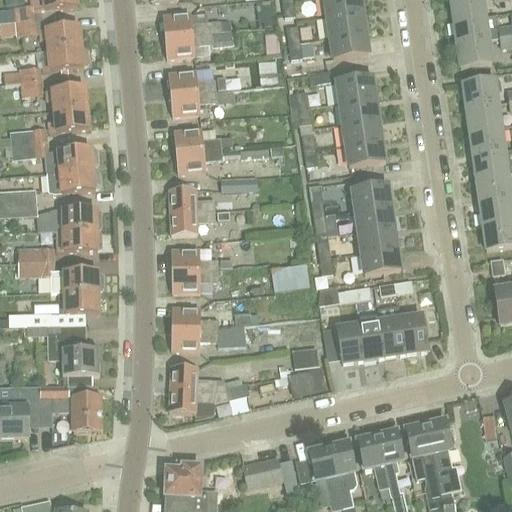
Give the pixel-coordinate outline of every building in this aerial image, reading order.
[(78,10),(77,0),(30,0),(32,11),(35,11),(35,14),(78,10)] [(325,0),(328,21),(363,16),(360,0),(325,0)] [(456,0),(451,1),(454,24),(486,20),(482,0),(456,0)] [(294,4),(282,5),(284,22),(296,20),(294,4)] [(0,28),(36,24),(35,14),(35,11),(32,11),(20,12),(21,15),(14,15),(0,16),(0,28)] [(328,21),(331,42),(366,37),(363,16),(328,21)] [(220,25),(201,27),(201,30),(193,30),(192,18),(165,20),(166,42),(202,39),(211,38),(211,37),(212,37),(221,36),(220,25)] [(495,19),(454,24),(457,48),(511,39),(511,29),(497,31),(495,19)] [(36,24),(0,28),(0,34),(1,40),(17,38),(23,37),(23,40),(38,39),(36,24)] [(48,44),(49,54),(81,50),(80,29),(40,33),(41,44),(48,44)] [(288,47),(300,46),(297,30),(286,32),(288,47)] [(235,48),(234,45),(233,35),(233,34),(221,36),(212,37),(214,50),(235,48)] [(366,37),(331,42),(333,63),(369,59),(366,37)] [(202,39),(166,42),(168,63),(195,61),(194,48),(203,48),(204,59),(210,58),(210,49),(212,48),(211,38),(202,39)] [(511,40),(499,42),(501,54),(511,51),(511,40)] [(492,67),(489,43),(458,48),(461,72),(492,67)] [(300,46),(288,47),(291,64),(302,62),(300,46)] [(83,72),(83,70),(86,70),(89,67),(87,54),(85,51),(82,52),(81,50),(49,54),(37,55),(39,71),(44,70),(45,75),(83,72)] [(21,88),(42,85),(41,72),(20,73),(20,76),(4,77),(5,87),(5,90),(21,88)] [(332,86),(331,75),(309,78),(311,89),(332,86)] [(198,88),(197,76),(170,79),(171,100),(217,96),(217,95),(216,84),(206,85),(206,87),(198,88)] [(337,86),(340,107),(375,103),(372,81),(337,86)] [(225,82),(217,82),(218,94),(226,93),(225,82)] [(467,112),(498,108),(494,84),(463,88),(467,112)] [(44,100),(42,85),(21,88),(22,102),(44,100)] [(54,105),(55,115),(87,112),(85,90),(46,94),(47,105),(54,105)] [(217,96),(171,100),(173,120),(200,118),(199,106),(208,105),(208,107),(218,106),(217,99),(217,96)] [(294,98),(297,113),(310,112),(307,96),(294,98)] [(378,124),(375,103),(340,107),(343,129),(378,124)] [(498,108),(467,112),(470,135),(501,131),(498,108)] [(87,112),(55,115),(56,125),(50,125),(51,136),(89,133),(87,112)] [(313,133),(310,112),(297,113),(300,135),(313,133)] [(378,124),(343,129),(346,150),(381,145),(378,124)] [(473,159),(505,154),(501,131),(470,135),(473,159)] [(10,136),(11,150),(48,147),(47,133),(10,136)] [(203,146),(202,134),(175,136),(176,157),(222,154),(221,142),(211,143),(212,145),(203,146)] [(304,155),(315,154),(313,138),(302,140),(304,155)] [(381,145),(346,150),(349,171),(384,166),(381,145)] [(45,161),(47,178),(93,172),(93,171),(96,170),(99,168),(97,155),(94,153),(91,153),(91,151),(49,155),(48,147),(11,150),(13,165),(45,161)] [(283,149),(270,150),(271,160),(284,159),(283,149)] [(267,151),(239,153),(240,163),(268,161),(267,151)] [(238,153),(222,154),(223,163),(239,161),(238,153)] [(511,153),(505,154),(473,159),(477,182),(508,178),(511,177),(511,153)] [(206,176),(205,163),(213,163),(213,165),(223,164),(223,163),(222,154),(176,157),(178,179),(206,176)] [(315,154),(304,155),(306,172),(307,172),(318,170),(315,154)] [(49,197),(56,198),(95,194),(95,192),(98,192),(101,189),(99,176),(96,174),(93,174),(93,172),(47,178),(49,197)] [(508,178),(477,182),(480,206),(511,201),(508,178)] [(258,195),(257,181),(221,183),(221,197),(258,195)] [(355,215),(391,211),(388,189),(352,194),(355,215)] [(0,195),(0,209),(36,207),(35,193),(0,195)] [(197,204),(196,194),(170,195),(171,218),(214,216),(214,204),(197,204)] [(511,206),(511,201),(480,206),(484,229),(511,225),(511,206)] [(313,221),(325,220),(323,204),(311,206),(313,221)] [(36,207),(0,209),(0,222),(37,219),(36,207)] [(391,211),(355,215),(358,237),(394,232),(391,211)] [(99,215),(96,215),(96,213),(57,214),(58,226),(63,225),(63,235),(97,234),(97,233),(99,233),(102,231),(101,217),(99,215)] [(214,216),(171,218),(172,240),(198,238),(198,227),(215,226),(214,216)] [(218,217),(218,225),(230,225),(230,217),(218,217)] [(325,220),(313,221),(316,237),(327,236),(325,220)] [(511,225),(484,229),(487,253),(511,249),(511,225)] [(394,232),(358,237),(361,258),(397,253),(394,232)] [(97,234),(63,235),(64,246),(58,246),(58,258),(98,256),(98,254),(101,254),(103,252),(102,239),(100,237),(97,237),(97,234)] [(320,264),(331,262),(329,246),(317,247),(320,264)] [(43,266),(55,266),(55,252),(41,253),(40,251),(18,252),(18,266),(43,266)] [(397,253),(361,258),(364,280),(399,275),(397,253)] [(218,264),(208,264),(208,267),(200,267),(200,254),(172,254),(172,276),(200,276),(219,276),(218,264)] [(331,262),(320,264),(322,280),(333,278),(331,262)] [(503,263),(490,265),(492,280),(505,278),(503,263)] [(232,264),(220,264),(221,272),(233,272),(232,264)] [(49,299),(65,298),(65,297),(98,296),(98,290),(102,290),(104,289),(104,277),(101,277),(98,277),(98,274),(59,276),(59,277),(55,277),(55,266),(43,266),(18,266),(18,282),(49,281),(49,299)] [(274,297),(310,291),(306,268),(270,273),(274,297)] [(200,298),(200,285),(209,285),(209,287),(219,287),(219,276),(200,276),(172,276),(173,298),(200,298)] [(395,287),(397,298),(413,296),(411,285),(395,287)] [(397,298),(395,287),(379,290),(381,301),(397,298)] [(511,326),(511,289),(495,292),(500,328),(511,326)] [(353,294),(355,305),(371,302),(369,291),(353,294)] [(355,305),(353,294),(337,296),(339,307),(355,305)] [(34,308),(34,318),(51,318),(51,319),(59,318),(60,319),(99,317),(98,296),(65,297),(65,298),(65,307),(59,307),(59,308),(34,308)] [(218,324),(208,324),(208,327),(201,326),(201,313),(173,312),(172,334),(218,336),(219,333),(218,324)] [(0,331),(24,331),(47,331),(52,331),(51,319),(51,318),(34,318),(9,319),(9,323),(9,324),(0,324),(0,331)] [(400,323),(406,359),(427,355),(422,320),(400,323)] [(406,359),(400,323),(380,326),(385,362),(406,359)] [(359,329),(364,365),(385,362),(380,326),(359,329)] [(343,368),(364,365),(359,329),(337,333),(338,334),(323,336),(327,366),(342,364),(343,368)] [(48,365),(63,365),(63,379),(68,379),(68,390),(91,389),(91,379),(100,378),(100,352),(85,352),(85,330),(52,331),(47,331),(48,365)] [(218,346),(218,352),(248,350),(245,330),(219,333),(218,336),(218,346)] [(200,356),(200,344),(209,344),(209,346),(218,346),(218,336),(172,334),(172,355),(200,356)] [(292,355),(295,374),(320,371),(317,351),(292,355)] [(225,385),(205,384),(205,386),(197,385),(198,372),(172,371),(171,394),(214,395),(246,389),(246,388),(242,389),(241,382),(225,385)] [(329,393),(324,371),(291,379),(296,401),(329,393)] [(101,434),(101,400),(96,400),(96,392),(92,392),(91,389),(68,390),(54,390),(54,414),(74,414),(74,434),(101,434)] [(214,395),(171,394),(170,415),(196,416),(196,418),(214,419),(215,407),(248,399),(246,389),(214,395)] [(27,415),(54,414),(54,390),(10,391),(10,411),(0,411),(0,441),(28,441),(27,415)] [(494,419),(482,421),(485,443),(497,441),(494,419)] [(453,471),(449,454),(453,453),(446,424),(426,428),(437,480),(443,511),(455,511),(453,501),(452,501),(451,497),(462,494),(456,470),(453,471)] [(443,511),(437,480),(426,428),(405,433),(411,462),(423,460),(428,480),(425,481),(426,488),(424,493),(428,511),(443,511)] [(377,440),(388,491),(391,501),(393,511),(405,511),(402,497),(400,497),(393,467),(404,464),(397,435),(377,440)] [(388,491),(377,440),(357,444),(363,474),(375,471),(380,493),(388,491)] [(349,446),(329,450),(340,502),(342,511),(344,511),(353,510),(350,494),(353,493),(357,488),(354,475),(356,475),(349,446)] [(332,511),(342,511),(340,502),(329,450),(309,455),(322,511),(332,509),(332,511)] [(511,489),(511,460),(503,463),(511,490),(511,489)] [(279,461),(244,469),(241,470),(247,494),(284,486),(279,461)] [(216,511),(217,495),(200,494),(201,470),(192,467),(183,469),(183,473),(167,473),(166,498),(167,498),(166,511),(216,511)]
